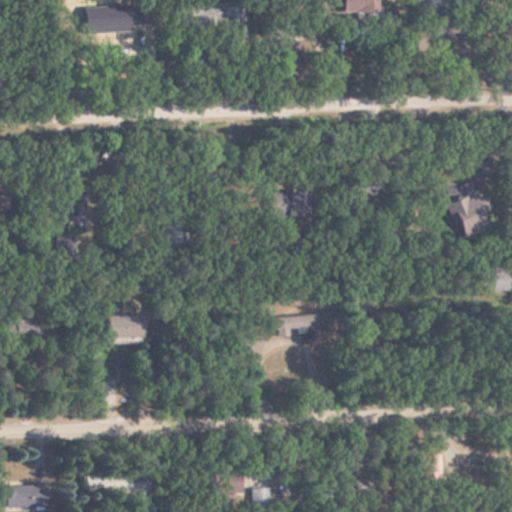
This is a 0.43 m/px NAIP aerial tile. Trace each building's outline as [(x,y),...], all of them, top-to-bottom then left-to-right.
[(375,0),(340,0),(340,13),(376,13),(375,0)] [(240,26),(240,3),(182,4),(183,28),(240,26)] [(153,5),(111,5),(110,29),(152,29),(153,5)] [(299,74),(299,41),(281,41),(281,74),(299,74)] [(63,191),(63,222),(83,222),(83,191),(63,191)] [(265,193),(265,220),(307,220),(307,194),(265,193)] [(0,194),(0,212),(8,212),(8,195),(0,194)] [(454,237),(490,226),(480,194),(444,205),(454,237)] [(482,269),(482,292),(507,292),(507,269),(482,269)] [(315,316),(273,318),(274,336),(316,334),(315,316)] [(107,317),(107,339),(142,339),(142,317),(107,317)] [(13,321),(13,340),(42,340),(42,321),(13,321)] [(219,471),(219,489),(237,489),(237,471),(219,471)] [(143,483),(131,483),(131,502),(143,502),(143,483)] [(45,508),(45,487),(5,487),(5,508),(45,508)] [(264,511),(264,488),(246,488),(245,511),(264,511)]
